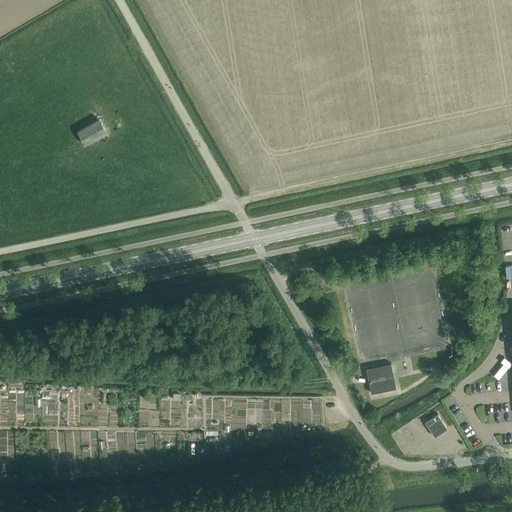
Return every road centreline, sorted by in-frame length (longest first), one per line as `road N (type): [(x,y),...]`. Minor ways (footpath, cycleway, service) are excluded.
road 1 (unclassified): [(256,243),(383,457),(416,466),(511,455)]
road 2 (track): [(233,203),(511,143)]
road 3 (unclassified): [(233,203),(0,252)]
road 4 (unclassified): [(117,0),(233,203)]
road 5 (primary): [(299,228),(511,183)]
road 6 (primary): [(0,291),(203,248)]
